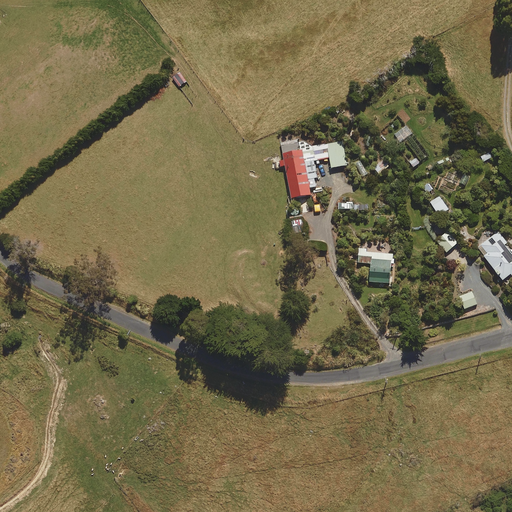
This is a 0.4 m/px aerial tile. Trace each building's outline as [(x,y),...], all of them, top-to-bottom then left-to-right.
[(180,71),(171,77),(177,88),(186,82),(180,71)] [(412,137),(406,141),(422,164),(428,160),(412,137)] [(308,140),(281,144),(283,157),(276,158),(277,167),(286,166),(291,198),(311,195),(310,188),(318,187),(314,161),(331,159),(330,153),(342,151),(341,142),(309,147),(308,140)] [(483,163),(494,157),(489,149),(479,155),(483,163)] [(413,170),(420,162),(414,157),(407,164),(413,170)] [(388,163),(384,159),(374,168),(378,173),(388,163)] [(369,175),(362,161),(353,165),(360,179),(369,175)] [(469,177),(463,174),(459,183),(465,186),(469,177)] [(436,191),(428,182),(421,188),(429,197),(436,191)] [(449,211),(439,196),(430,203),(440,217),(449,211)] [(370,202),(354,203),(354,212),(370,212),(370,202)] [(458,243),(448,231),(437,241),(447,253),(458,243)] [(507,243),(499,232),(478,248),(503,281),(511,273),(511,253),(505,245),(507,243)] [(367,249),(359,249),(358,263),(371,264),(369,282),(389,283),(392,254),(366,252),(367,249)] [(477,304),(472,292),(459,297),(464,310),(477,304)]
